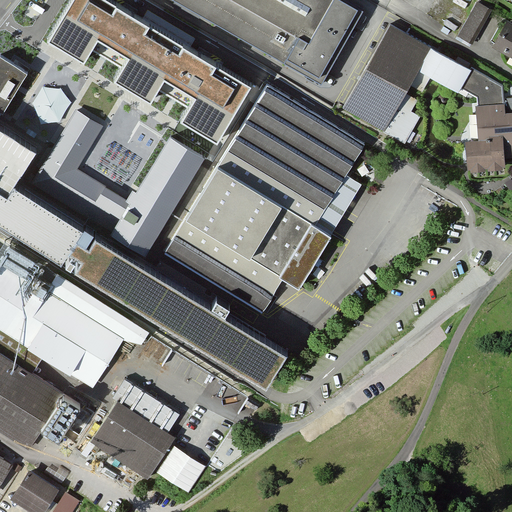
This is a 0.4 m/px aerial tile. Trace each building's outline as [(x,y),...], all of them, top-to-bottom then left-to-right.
[(251,89),(103,0),(70,0),(46,41),(217,144),(251,89)] [(362,11),(343,0),(169,0),(320,85),(362,11)] [(478,1),(459,35),(474,43),(493,10),(478,1)] [(511,24),(506,21),(492,47),(511,58),(511,24)] [(429,47),(387,25),(343,109),(384,131),(429,47)] [(0,57),(0,112),(4,115),(27,75),(0,57)] [(478,142),(465,143),(467,171),(506,169),(505,161),(511,160),(511,112),(507,113),(506,103),(504,103),(502,86),(472,69),(462,88),(477,97),(478,107),(476,107),(478,142)] [(366,143),(267,87),(163,252),(264,313),(284,280),(299,290),(362,184),(347,175),(366,143)] [(103,126),(77,110),(31,182),(113,232),(130,204),(105,188),(107,186),(78,169),(103,126)] [(0,132),(0,226),(81,281),(266,390),(286,357),(15,186),(36,156),(0,132)] [(110,237),(147,258),(205,160),(170,138),(130,204),(113,232),(110,237)] [(46,289),(0,259),(0,326),(95,388),(126,339),(138,347),(149,330),(58,271),(46,289)] [(0,352),(0,431),(28,449),(64,394),(0,352)] [(134,378),(94,442),(151,478),(192,415),(134,378)] [(0,488),(17,461),(0,450),(0,488)] [(46,511),(62,488),(33,469),(15,498),(37,511),(46,511)]
